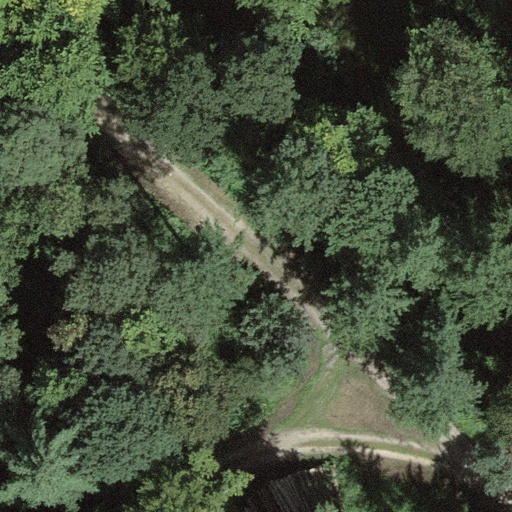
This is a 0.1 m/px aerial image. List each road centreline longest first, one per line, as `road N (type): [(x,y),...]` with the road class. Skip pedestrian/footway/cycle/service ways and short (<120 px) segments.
road 1 (track): [(0,8),(511,507)]
road 2 (track): [(387,386),(301,393),(231,416),(164,467),(130,511)]
road 3 (track): [(293,288),(231,416)]
